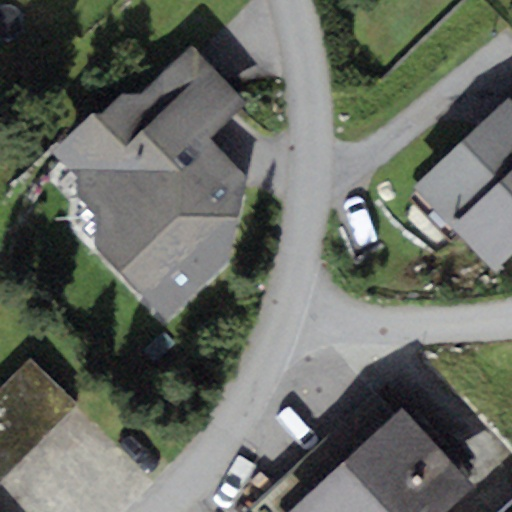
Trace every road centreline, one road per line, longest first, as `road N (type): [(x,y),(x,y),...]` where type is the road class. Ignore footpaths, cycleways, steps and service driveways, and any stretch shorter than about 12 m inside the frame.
road 1 (residential): [(287,0),(299,33),(308,214),(289,308)]
road 2 (residential): [(289,308),(249,392),(191,480),(158,511)]
road 3 (residential): [(289,308),(387,327),(511,320)]
